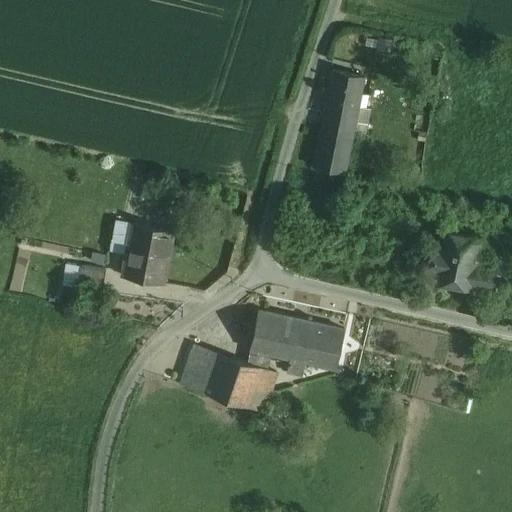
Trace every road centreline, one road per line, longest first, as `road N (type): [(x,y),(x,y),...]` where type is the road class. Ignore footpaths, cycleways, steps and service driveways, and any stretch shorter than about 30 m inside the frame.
road 1 (unclassified): [(96,511),(105,444),(137,369),(163,339),(264,269)]
road 2 (unclassified): [(264,269),(282,168),(339,0)]
road 3 (unclassified): [(264,269),(511,329)]
